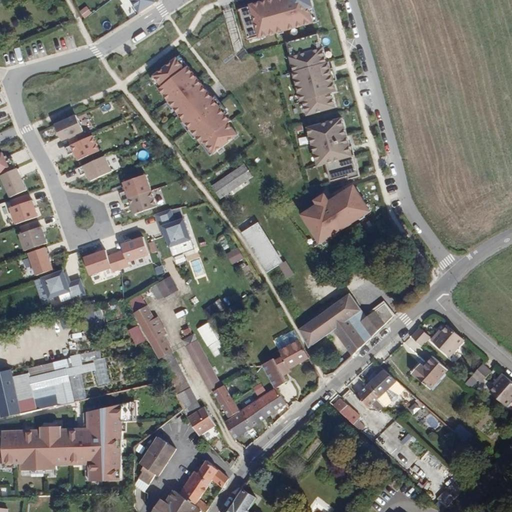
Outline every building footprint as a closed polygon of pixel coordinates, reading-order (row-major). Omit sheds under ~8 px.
[(129,0),(119,0),(128,15),(135,11),(129,0)] [(129,0),(135,12),(155,3),(153,0),(129,0)] [(260,37),(314,22),(310,8),(314,6),(311,0),(266,0),(251,4),(251,6),(240,9),(248,39),(259,36),(260,37)] [(79,11),(83,18),(91,13),(86,6),(79,11)] [(322,48),(318,33),(287,42),(291,56),(290,57),(294,71),(293,71),(301,101),(303,101),(307,114),(335,107),(331,93),(336,91),(328,61),(327,62),(323,47),(322,48)] [(185,68),(177,58),(155,76),(163,86),(160,89),(203,143),(205,141),(214,153),(238,134),(229,122),(231,120),(214,98),(188,66),(185,68)] [(75,138),(88,133),(77,110),(56,119),(63,135),(72,131),(75,138)] [(350,146),(342,118),(308,127),(318,165),(326,163),(331,180),(349,176),(349,179),(360,176),(352,145),(350,146)] [(75,138),(66,142),(70,150),(76,147),(79,155),(101,145),(94,130),(88,133),(75,138)] [(0,168),(17,160),(14,153),(8,156),(4,148),(0,149),(0,168)] [(106,151),(79,163),(82,170),(88,168),(92,176),(113,166),(106,151)] [(28,185),(18,163),(2,171),(12,192),(28,185)] [(223,198),(255,176),(245,163),(215,185),(223,198)] [(122,188),(124,195),(153,185),(147,169),(125,177),(128,185),(122,188)] [(319,241),(370,210),(355,184),(329,200),(325,192),(315,198),(318,203),(302,212),(319,241)] [(153,185),(124,195),(127,202),(133,200),(136,209),(158,201),(153,185)] [(18,219),(40,211),(34,195),(32,196),(30,189),(12,195),(15,202),(12,203),(18,219)] [(176,216),(172,204),(157,209),(162,221),(164,221),(167,229),(171,241),(193,234),(185,212),(176,216)] [(27,246),(49,238),(43,221),(41,222),(39,215),(22,221),(24,228),(21,229),(27,246)] [(268,275),(282,264),(254,226),(240,236),(268,275)] [(126,245),(118,248),(123,263),(131,260),(130,256),(151,248),(145,231),(134,235),(128,237),(124,239),(126,245)] [(55,265),(47,242),(30,248),(38,270),(55,265)] [(123,263),(118,248),(109,251),(107,245),(103,246),(98,248),(86,252),(92,269),(113,262),(114,266),(123,263)] [(237,247),(227,252),(232,262),(242,257),(237,247)] [(290,280),(296,275),(286,262),(280,267),(290,280)] [(66,266),(66,265),(44,272),(51,294),(72,286),(75,294),(88,289),(82,274),(73,278),(70,278),(66,266)] [(167,270),(148,282),(156,295),(175,283),(167,270)] [(333,333),(354,357),(373,338),(395,316),(386,301),(370,313),(366,306),(354,292),(303,330),(315,348),(333,333)] [(218,308),(229,301),(224,295),(214,302),(218,308)] [(219,310),(230,303),(229,301),(218,308),(219,310)] [(171,348),(142,302),(133,308),(147,331),(158,350),(161,355),(171,348)] [(424,341),(432,332),(422,321),(413,331),(424,341)] [(451,353),(467,336),(450,321),(441,330),(439,328),(433,335),(451,353)] [(214,357),(225,350),(207,322),(197,329),(214,357)] [(135,345),(145,340),(138,324),(127,329),(135,345)] [(280,346),(278,347),(280,349),(299,337),(291,324),(273,336),(280,346)] [(226,381),(213,360),(198,333),(187,340),(202,367),(214,388),(216,386),(226,381)] [(310,353),(299,337),(280,349),(282,353),(279,355),(284,363),(272,370),(280,383),(290,377),(286,371),(284,368),(291,364),(292,364),(310,353)] [(511,351),(506,346),(502,351),(511,360),(511,351)] [(171,373),(185,406),(189,416),(200,409),(181,364),(172,348),(171,348),(161,355),(171,373)] [(95,384),(107,383),(104,350),(79,352),(80,362),(92,361),(95,384)] [(432,385),(450,365),(435,352),(425,363),(422,360),(414,369),(432,385)] [(263,362),(271,375),(277,385),(280,383),(272,370),(284,363),(279,355),(276,357),(274,355),(263,362)] [(483,379),(493,368),(484,360),(475,371),(483,379)] [(393,381),(390,379),(394,374),(385,366),(370,381),(381,393),(393,381)] [(0,412),(2,412),(22,407),(15,379),(13,371),(0,374),(0,412)] [(74,400),(86,397),(80,372),(68,375),(74,400)] [(510,406),(511,404),(511,376),(507,372),(500,379),(502,381),(493,391),(510,406)] [(399,389),(405,383),(394,374),(390,379),(393,381),(381,393),(388,400),(392,396),(397,396),(399,394),(399,389)] [(22,407),(36,404),(34,393),(30,375),(15,379),(22,407)] [(283,388),(280,383),(277,385),(268,391),(246,405),(228,379),(226,381),(216,386),(234,413),(229,417),(239,435),(275,410),(291,400),(283,388)] [(371,404),(376,399),(379,395),(381,393),(370,381),(358,393),(371,404)] [(260,383),(252,387),(256,395),(265,390),(260,383)] [(36,404),(40,403),(56,399),(54,388),(34,393),(36,404)] [(342,394),(336,400),(356,419),(360,415),(363,412),(342,394)] [(132,395),(89,406),(90,418),(85,418),(85,423),(43,424),(43,421),(4,426),(4,430),(0,431),(0,461),(23,460),(23,467),(59,465),(58,461),(82,459),(82,456),(91,455),(92,475),(123,474),(124,415),(136,415),(135,404),(133,404),(132,395)] [(383,407),(387,402),(379,395),(376,399),(383,407)] [(416,400),(408,407),(413,414),(422,407),(416,400)] [(214,424),(202,407),(200,409),(189,416),(187,418),(200,434),(214,424)] [(360,423),(364,419),(360,415),(356,419),(360,423)] [(162,472),(180,446),(160,433),(142,459),(147,463),(146,465),(147,466),(142,474),(152,480),(159,470),(162,472)] [(203,466),(200,463),(181,488),(206,506),(208,509),(213,502),(203,495),(215,477),(225,483),(231,474),(209,458),(203,466)] [(449,501),(469,480),(460,472),(438,495),(447,504),(449,501)] [(251,507),(260,492),(246,483),(230,508),(226,511),(263,511),(259,509),(258,511),(251,507)] [(201,511),(203,511),(206,506),(181,488),(177,485),(169,498),(164,495),(153,510),(156,511),(201,511)]
